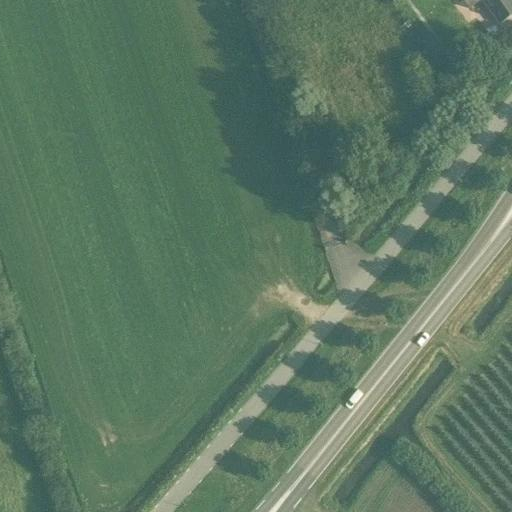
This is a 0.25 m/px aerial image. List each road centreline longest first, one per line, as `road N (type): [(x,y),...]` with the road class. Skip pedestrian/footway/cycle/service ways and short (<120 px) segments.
road 1 (unclassified): [(161,511),(511,97)]
road 2 (tertiary): [(272,511),(501,225)]
